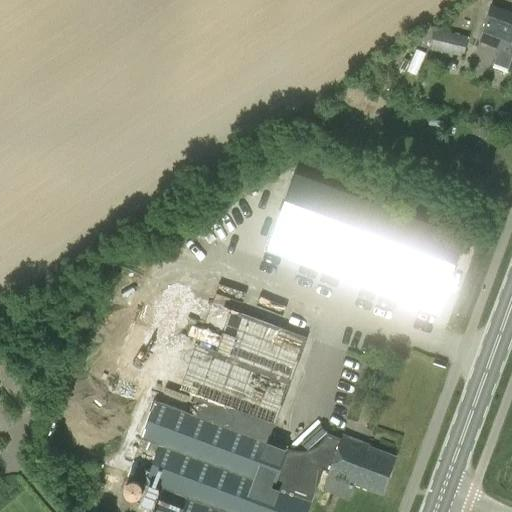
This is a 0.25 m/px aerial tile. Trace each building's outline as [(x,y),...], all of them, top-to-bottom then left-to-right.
[(511,10),(492,3),(478,41),(511,53),(511,57),(508,69),(511,71),(511,10)] [(463,56),(468,36),(434,28),(429,49),(463,56)] [(296,173),(267,250),(324,271),(353,194),(296,173)] [(353,194),(324,271),(381,293),(410,216),(353,194)] [(410,216),(381,293),(439,314),(467,237),(410,216)] [(169,273),(141,349),(201,371),(210,348),(228,295),(169,273)] [(210,348),(201,371),(254,391),(283,316),(228,295),(210,348)] [(283,316),(254,391),(311,413),(340,337),(283,316)] [(342,439),(327,432),(330,472),(324,490),(348,499),(354,483),(383,493),(396,457),(368,447),(369,444),(344,435),(342,439)]
